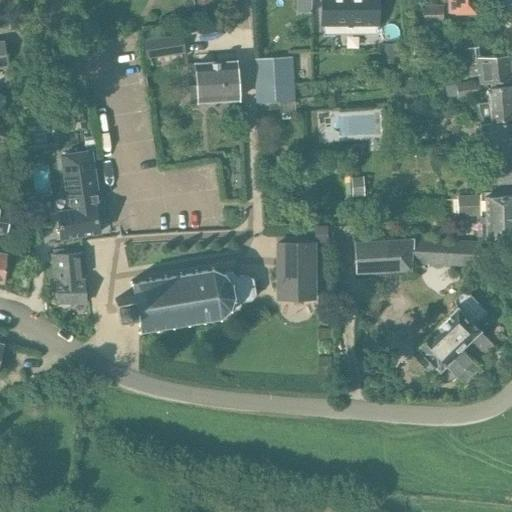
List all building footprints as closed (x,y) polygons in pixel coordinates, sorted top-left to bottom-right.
[(310,0),(296,0),(297,13),(311,13),(310,0)] [(321,0),(322,25),(335,25),(335,33),(376,33),(376,25),(377,25),(377,0),(321,0)] [(448,0),(448,11),(482,11),(481,0),(448,0)] [(422,6),(423,26),(443,25),(442,5),(422,6)] [(416,46),(438,45),(437,26),(415,27),(416,46)] [(384,43),(383,63),(400,64),(401,44),(384,43)] [(477,59),(477,53),(476,46),(466,47),(469,77),(478,76),(479,86),(511,83),(509,58),(477,59)] [(295,105),(292,59),(253,62),(256,104),(280,102),(280,106),(295,105)] [(236,61),(195,64),(198,103),(238,101),(236,61)] [(476,82),(455,84),(456,87),(445,88),(446,99),(457,97),(457,101),(477,99),(476,82)] [(489,94),(490,103),(478,104),(478,112),(482,123),(491,122),(511,120),(511,100),(511,87),(510,87),(489,89),(489,91),(487,91),(487,94),(489,94)] [(511,122),(504,123),(480,125),(482,159),(511,157),(511,122)] [(57,212),(61,239),(99,233),(95,207),(100,207),(91,152),(61,156),(65,186),(69,211),(57,212)] [(511,161),(491,162),(491,184),(511,183),(511,161)] [(351,196),(362,195),(361,176),(349,177),(351,196)] [(458,217),(482,216),(481,195),(457,196),(458,217)] [(511,196),(485,197),(486,240),(511,239),(511,196)] [(0,235),(5,236),(11,210),(0,207),(0,235)] [(447,242),(410,239),(354,243),(356,273),(410,270),(411,262),(445,265),(447,242)] [(447,242),(445,265),(480,267),(481,244),(447,242)] [(277,244),(278,300),(314,299),(314,244),(277,244)] [(86,303),(85,279),(84,279),(82,253),(53,255),(54,280),(55,280),(56,304),(86,303)] [(132,283),(135,298),(115,302),(119,321),(138,318),(140,331),(220,317),(227,311),(238,309),(240,302),(251,301),(255,294),(253,280),(247,275),(237,277),(231,271),(220,273),(211,270),(132,283)] [(468,295),(461,293),(453,300),(455,308),(416,347),(422,353),(416,359),(427,370),(433,364),(439,371),(445,365),(463,383),(497,349),(475,327),(489,314),(469,294),(468,295)]
